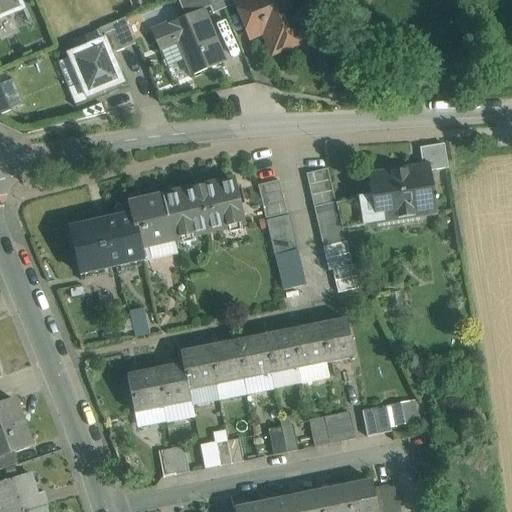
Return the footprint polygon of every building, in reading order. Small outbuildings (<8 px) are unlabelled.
[(0,0),(0,19),(24,10),(19,0),(0,0)] [(225,10),(220,0),(205,0),(212,15),(225,10)] [(236,0),(220,0),(225,10),(237,5),(237,4),(238,3),(236,0)] [(308,42),(290,0),(245,0),(238,3),(237,4),(237,5),(249,32),(263,27),(275,55),(308,42)] [(222,64),(201,11),(151,31),(159,51),(177,44),(190,77),(222,64)] [(124,19),(98,30),(103,41),(105,40),(111,55),(135,45),(124,19)] [(103,41),(69,55),(89,103),(119,91),(116,86),(122,83),(111,55),(105,40),(103,41)] [(13,78),(0,82),(0,113),(22,106),(13,78)] [(444,145),(420,149),(423,167),(429,166),(430,172),(448,169),(444,145)] [(423,167),(399,171),(407,225),(417,223),(417,219),(419,219),(419,216),(437,213),(435,199),(438,199),(437,196),(434,197),(430,172),(429,166),(423,167)] [(328,170),(306,175),(309,186),(330,181),(328,170)] [(399,171),(368,176),(376,224),(379,224),(379,229),(407,225),(399,171)] [(235,181),(204,188),(204,187),(193,189),(193,191),(162,198),(172,240),(174,240),(245,224),(235,181)] [(279,181),(258,186),(261,197),(282,192),(279,181)] [(330,181),(309,186),(311,197),(333,192),(330,181)] [(282,192),(261,197),(263,208),(285,203),(282,192)] [(333,192),(311,197),(314,208),(335,203),(333,192)] [(162,198),(130,205),(133,215),(133,216),(141,248),(144,259),(144,262),(177,255),(174,240),(172,240),(162,198)] [(362,200),(336,204),(342,230),(366,226),(362,200)] [(285,203),(263,208),(266,219),(287,214),(285,203)] [(335,203),(314,208),(323,248),(345,243),(342,230),(336,204),(335,203)] [(133,215),(69,230),(80,274),(144,259),(141,248),(133,216),(133,215)] [(290,216),(266,221),(269,233),(292,227),(290,216)] [(292,227),(269,233),(272,244),(295,239),(292,227)] [(295,239),(272,244),(274,256),(298,251),(295,239)] [(146,309),(132,309),(133,335),(148,335),(146,309)] [(347,320),(318,325),(318,326),(326,364),(354,358),(347,320)] [(318,326),(291,332),(298,369),(326,364),(318,326)] [(291,332),(263,336),(271,374),(298,369),(291,332)] [(263,336),(236,342),(243,380),(271,374),(263,336)] [(236,342),(208,347),(216,386),(243,380),(236,342)] [(208,347),(181,353),(183,365),(188,390),(216,386),(208,347)] [(183,365),(156,371),(163,409),(191,403),(188,390),(183,365)] [(156,371),(127,376),(134,414),(163,409),(156,371)] [(0,406),(0,458),(13,454),(31,448),(14,401),(0,406)] [(387,407),(362,412),(367,438),(392,433),(387,407)] [(350,414),(337,417),(342,443),(355,440),(350,414)] [(342,443),(337,417),(327,419),(328,422),(332,445),(342,443)] [(332,445),(328,422),(310,425),(314,448),(332,445)] [(252,426),(237,429),(239,440),(243,462),(259,459),(252,426)] [(298,451),(293,426),(282,428),(287,453),(298,451)] [(282,428),(268,431),(273,456),(287,453),(282,428)] [(239,440),(227,442),(232,464),(243,462),(239,440)] [(232,464),(227,442),(216,444),(220,467),(232,464)] [(220,467),(216,444),(200,447),(205,470),(220,467)] [(184,447),(171,450),(176,475),(189,473),(184,447)] [(171,450),(158,452),(163,478),(176,475),(171,450)] [(13,454),(0,458),(0,470),(17,465),(13,454)] [(31,474),(0,483),(0,499),(3,511),(31,511),(45,508),(49,507),(45,492),(37,494),(31,474)] [(372,480),(343,486),(348,511),(377,511),(378,511),(375,500),(373,489),(372,480)] [(397,484),(373,489),(375,500),(399,495),(397,484)] [(348,511),(343,486),(316,491),(320,511),(348,511)] [(320,511),(316,491),(289,497),(292,511),(320,511)] [(399,495),(375,500),(378,511),(401,506),(399,495)] [(292,511),(289,497),(262,502),(263,511),(292,511)] [(263,511),(262,502),(235,508),(235,511),(263,511)]
